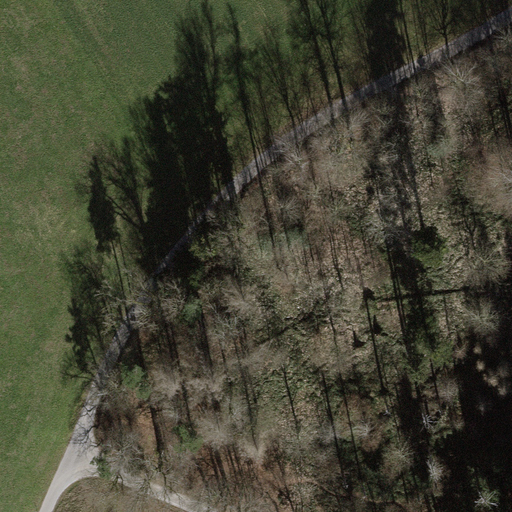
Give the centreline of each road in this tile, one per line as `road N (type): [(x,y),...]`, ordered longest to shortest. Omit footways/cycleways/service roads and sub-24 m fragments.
road 1 (track): [(511,15),(357,98),(241,175),(160,266),(122,324),(71,453)]
road 2 (track): [(71,453),(212,511)]
